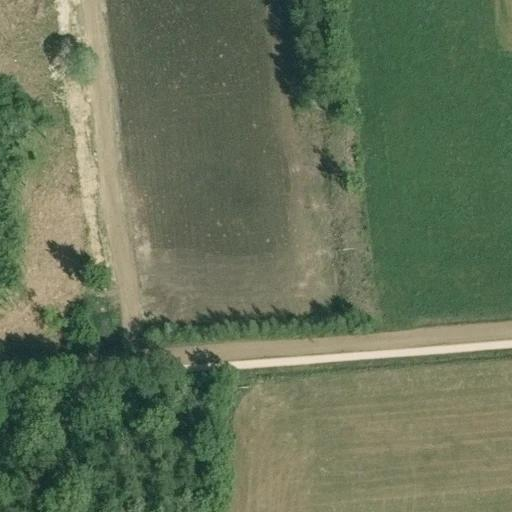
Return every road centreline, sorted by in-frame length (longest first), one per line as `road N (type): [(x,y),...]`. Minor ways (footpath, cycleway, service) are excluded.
road 1 (track): [(0,371),(511,329)]
road 2 (track): [(97,0),(136,359)]
